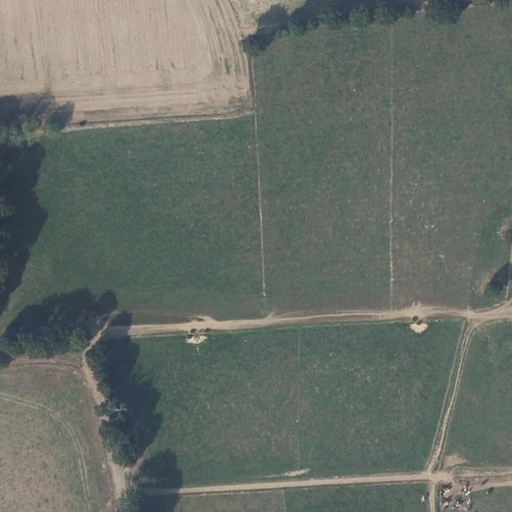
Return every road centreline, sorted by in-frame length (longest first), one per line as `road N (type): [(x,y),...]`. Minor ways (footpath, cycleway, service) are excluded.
road 1 (track): [(123,498),(428,475),(470,326),(504,313)]
road 2 (track): [(84,352),(127,511)]
